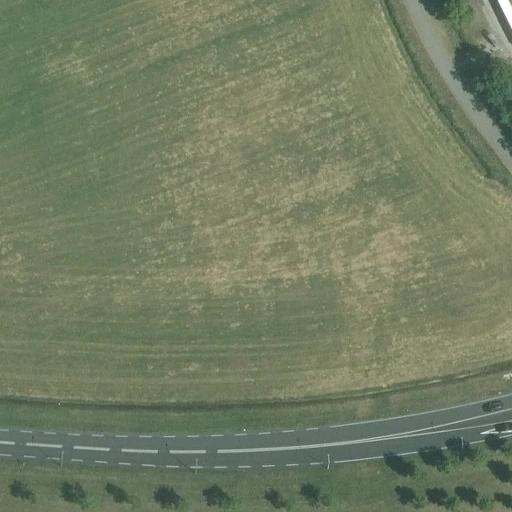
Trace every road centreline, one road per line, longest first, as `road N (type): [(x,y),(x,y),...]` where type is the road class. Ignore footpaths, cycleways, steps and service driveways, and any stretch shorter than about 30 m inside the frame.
road 1 (secondary): [(460,426),(223,453),(0,443)]
road 2 (unclassified): [(511,161),(447,72),(411,0)]
